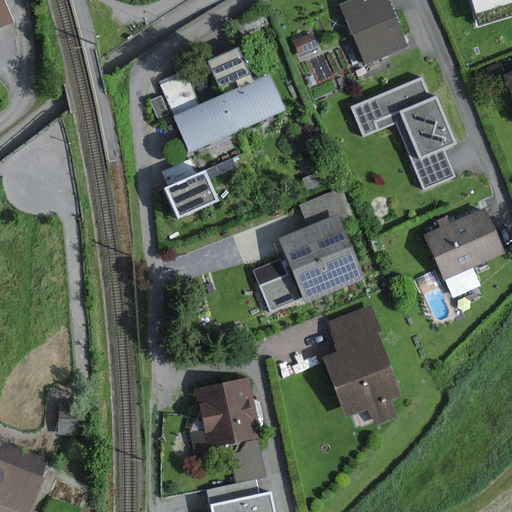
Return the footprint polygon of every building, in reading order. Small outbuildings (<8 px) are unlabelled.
[(353,0),(345,4),(368,60),(409,43),(391,0),(353,0)] [(511,0),(472,0),(480,22),(511,12),(511,0)] [(321,47),(315,33),(296,41),(302,55),(321,47)] [(211,58),(226,94),(240,127),(285,107),(271,74),(254,81),(239,46),(211,58)] [(192,147),(240,127),(226,94),(203,103),(191,73),(165,84),(192,147)] [(460,142),(439,95),(436,96),(427,76),(357,106),(369,135),(401,121),(430,188),(460,175),(454,161),(448,147),(460,142)] [(166,94),(154,99),(162,116),(173,111),(166,94)] [(194,157),(166,170),(173,184),(201,172),(194,157)] [(173,184),(168,187),(181,216),(220,198),(207,169),(201,172),(173,184)] [(314,227),(286,238),(309,297),(361,276),(339,221),(351,216),(340,189),(305,203),(314,227)] [(449,217),(443,220),(446,226),(430,233),(457,294),(483,283),(474,262),(506,248),(488,208),(452,223),(449,217)] [(374,308),(335,322),(338,331),(346,353),(329,359),(349,412),(371,404),(377,421),(397,413),(391,396),(400,392),(377,331),(382,329),(374,308)] [(250,380),(201,390),(212,444),(261,434),(250,380)] [(65,400),(65,432),(94,433),(95,401),(65,400)] [(262,438),(233,444),(241,481),(269,475),(262,438)] [(0,460),(0,511),(28,511),(43,478),(0,460)] [(275,511),(271,493),(213,506),(214,511),(275,511)]
